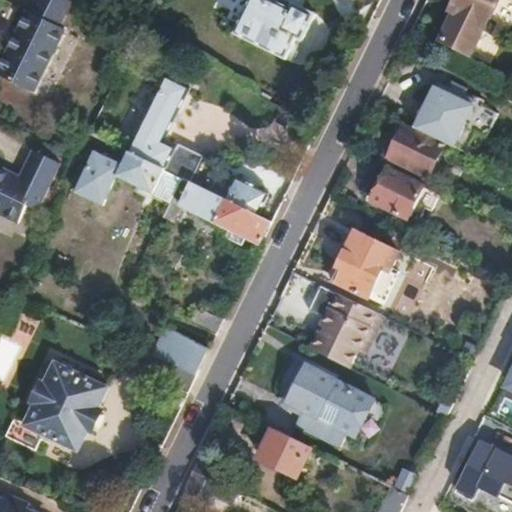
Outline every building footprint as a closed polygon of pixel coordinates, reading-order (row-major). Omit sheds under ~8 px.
[(29,9),(0,66),(0,72),(35,90),(67,28),(59,24),(70,0),(37,0),(32,10),(29,9)] [(250,0),(234,31),(285,56),(296,35),(302,38),(315,12),(299,3),(300,0),(250,0)] [(455,10),(441,38),(468,51),(483,24),(485,24),(496,0),(454,0),(451,7),(455,10)] [(131,152),(172,172),(182,177),(194,182),(207,155),(181,142),(177,147),(163,141),(188,89),(165,79),(140,131),(131,152)] [(440,80),(422,116),(424,119),(458,136),(466,120),(477,98),(440,80)] [(477,98),(466,120),(487,130),(497,108),(477,98)] [(446,143),(401,121),(391,140),(395,143),(391,152),(405,159),(402,165),(428,178),(446,143)] [(119,146),(112,159),(108,169),(106,175),(107,180),(111,185),(112,186),(118,175),(153,193),(156,189),(161,192),(172,172),(131,152),(119,146)] [(0,212),(17,221),(26,203),(35,207),(60,161),(33,148),(20,174),(0,163),(0,164),(0,212)] [(108,169),(112,159),(96,151),(79,186),(68,208),(94,222),(112,186),(111,185),(107,180),(106,175),(108,169)] [(388,168),(371,201),(407,219),(415,203),(432,211),(439,197),(424,188),(425,186),(388,168)] [(172,172),(161,192),(172,198),(182,177),(172,172)] [(201,186),(226,198),(231,188),(206,175),(201,186)] [(194,182),(182,177),(172,198),(163,216),(173,221),(181,206),(229,229),(260,245),(272,221),(257,213),(226,198),(201,186),(194,182)] [(226,198),(257,213),(267,192),(237,177),(231,188),(226,198)] [(357,232),(333,278),(368,296),(383,268),(389,271),(398,253),(357,232)] [(5,302),(14,306),(20,296),(10,291),(5,302)] [(369,355),(388,317),(343,295),(330,321),(335,323),(329,334),(325,332),(317,349),(354,368),(363,351),(369,355)] [(20,296),(14,306),(26,311),(31,301),(20,296)] [(193,318),(219,331),(224,319),(199,306),(193,318)] [(154,355),(197,374),(209,349),(167,328),(154,355)] [(145,374),(188,392),(197,374),(154,355),(145,374)] [(27,426),(44,434),(78,451),(107,389),(57,364),(47,386),(44,385),(34,404),(37,406),(27,426)] [(345,410),(355,389),(306,365),(288,400),(304,408),(330,421),(337,407),(345,410)] [(374,399),(355,389),(345,410),(337,407),(330,421),(304,408),(297,422),(343,445),(350,432),(356,435),(374,399)] [(44,434),(27,426),(13,418),(6,432),(37,447),(44,434)] [(310,447),(276,430),(253,475),(288,493),(310,447)] [(511,454),(484,441),(460,491),(481,501),(487,489),(507,499),(511,487),(511,454)] [(194,469),(217,481),(224,469),(200,456),(194,469)] [(194,469),(185,488),(213,501),(221,483),(217,481),(194,469)] [(396,489),(409,495),(418,477),(404,471),(396,489)] [(0,511),(22,511),(26,501),(0,489),(0,511)] [(400,511),(409,495),(396,489),(384,511),(400,511)]
